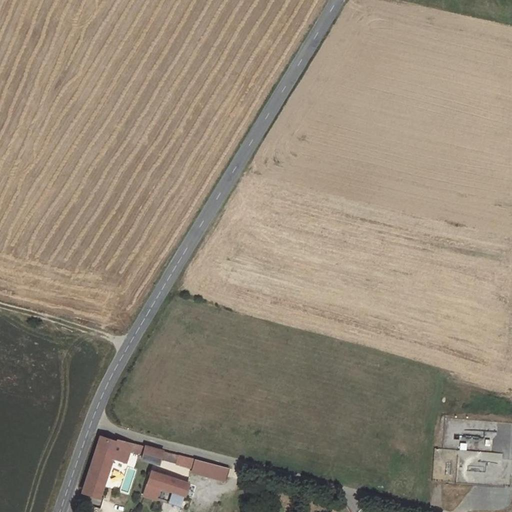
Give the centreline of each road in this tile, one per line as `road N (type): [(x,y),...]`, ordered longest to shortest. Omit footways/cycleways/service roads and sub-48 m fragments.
road 1 (tertiary): [(337,0),(128,346),(91,422)]
road 2 (residential): [(91,422),(436,511)]
road 3 (track): [(0,305),(128,346)]
